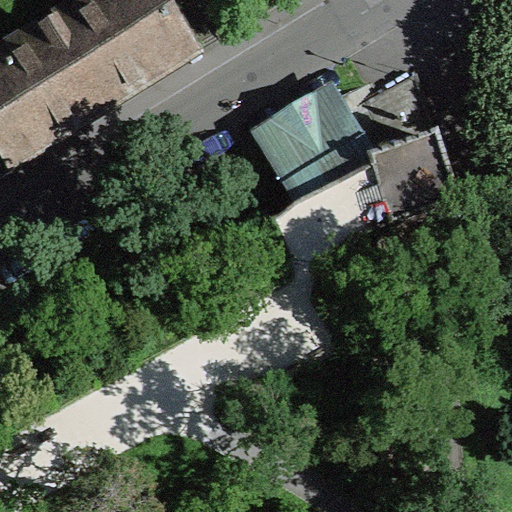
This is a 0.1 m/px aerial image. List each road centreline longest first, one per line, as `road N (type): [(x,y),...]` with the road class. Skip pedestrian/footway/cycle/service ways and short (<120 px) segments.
road 1 (residential): [(0,243),(383,0)]
road 2 (residential): [(458,0),(471,27),(511,234)]
